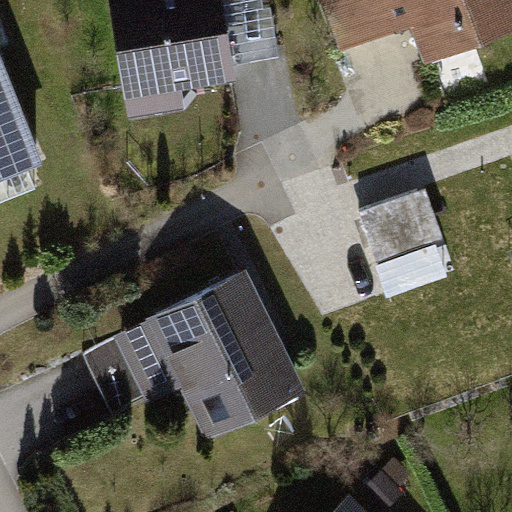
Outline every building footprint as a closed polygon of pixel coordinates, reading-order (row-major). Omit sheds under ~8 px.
[(247,0),(132,0),(152,117),(201,108),(197,82),(259,72),(247,0)] [(511,0),(335,0),(353,44),(434,12),(455,64),(511,41),(511,0)] [(0,10),(0,50),(15,45),(0,10)] [(0,50),(0,188),(65,161),(15,45),(0,50)] [(443,186),(367,214),(388,269),(464,240),(443,186)] [(322,397),(259,267),(134,328),(170,404),(207,386),(234,440),(322,397)] [(386,511),(370,496),(353,511),(386,511)]
